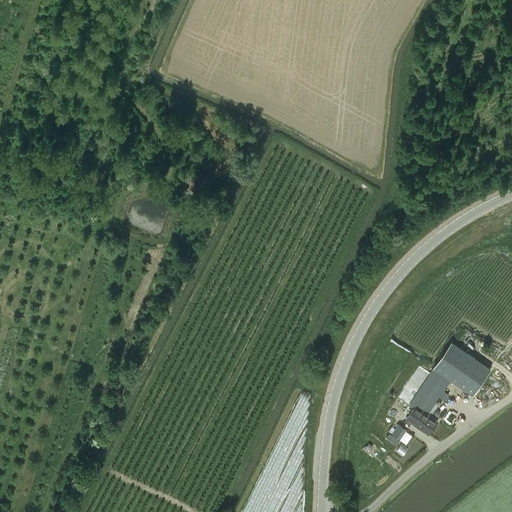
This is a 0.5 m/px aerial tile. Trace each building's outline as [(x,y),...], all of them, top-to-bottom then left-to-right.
[(427,290),(399,341),(426,356),(425,342),(427,338),(431,336),(434,331),(442,331),(444,330),(451,330),(462,324),(507,349),(511,340),(511,263),(494,253),(475,263),(472,269),(467,269),(427,290)] [(434,367),(408,404),(413,408),(415,405),(417,403),(429,412),(438,398),(443,401),(448,394),(443,391),(451,380),(472,395),(490,369),(451,341),(433,367),(434,367)] [(413,408),(406,418),(428,434),(437,421),(428,414),(415,405),(413,408)] [(407,429),(398,423),(391,433),(399,439),(407,429)] [(386,438),(396,445),(399,440),(389,433),(386,438)] [(247,511),(297,511),(309,461),(303,460),(301,466),(290,464),(291,457),(288,456),(285,469),(281,468),(280,474),(270,471),(269,477),(267,476),(266,480),(256,477),(247,511)]
